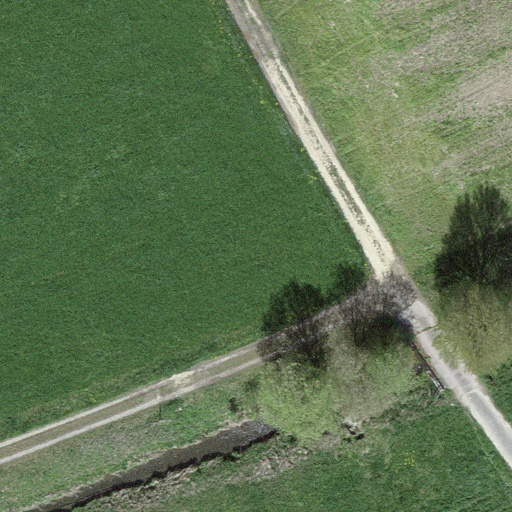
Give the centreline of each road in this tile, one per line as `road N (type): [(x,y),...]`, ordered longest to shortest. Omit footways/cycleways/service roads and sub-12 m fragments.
road 1 (track): [(0,453),(399,290)]
road 2 (track): [(239,0),(399,290)]
road 3 (track): [(399,290),(511,456)]
